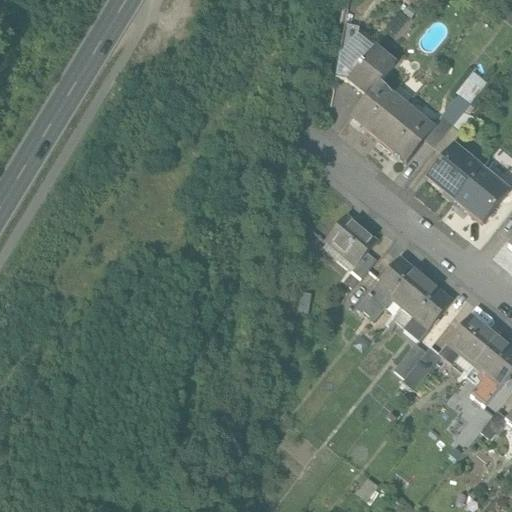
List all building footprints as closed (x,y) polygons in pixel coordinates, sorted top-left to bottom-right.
[(393,37),(408,21),(398,13),(384,30),(393,37)] [(344,29),(334,82),(348,84),(349,83),(356,43),(358,31),(344,29)] [(362,49),(356,43),(349,83),(368,58),(360,51),(362,49)] [(393,68),(373,52),(368,58),(349,83),(348,84),(366,100),(352,118),(365,128),(362,131),(377,144),(401,114),(387,103),(391,99),(378,88),(393,68)] [(415,125),(401,114),(377,144),(393,156),(395,153),(408,163),(432,132),(418,121),(415,125)] [(451,130),(434,151),(444,160),(447,156),(448,157),(462,138),(451,130)] [(448,157),(447,156),(444,160),(426,183),(444,197),(445,196),(454,204),(480,173),(467,162),(462,168),(448,157)] [(480,173),(454,204),(464,212),(463,213),(481,228),(508,196),(480,173)] [(376,246),(345,221),(322,249),(353,274),(367,258),(376,246)] [(353,274),(351,278),(359,284),(375,265),(367,258),(353,274)] [(424,284),(397,263),(374,291),(393,307),(395,308),(401,313),(424,284)] [(351,278),(344,286),(352,293),(359,284),(351,278)] [(424,284),(401,313),(411,322),(427,334),(450,306),(424,284)] [(393,307),(374,291),(357,313),(373,326),(388,308),(391,310),(393,307)] [(495,342),(469,321),(446,349),(460,360),(473,370),(495,342)] [(411,322),(402,334),(417,346),(427,334),(411,322)] [(511,375),(511,355),(495,342),(473,370),(480,377),(499,391),(511,375)] [(414,349),(393,374),(404,383),(424,357),(414,349)] [(460,360),(446,349),(439,358),(438,359),(439,360),(452,370),(460,360)] [(404,383),(401,386),(412,395),(439,360),(438,359),(439,358),(430,351),(424,357),(404,383)] [(480,386),(471,398),(484,409),(499,391),(480,377),(477,381),(480,386)] [(506,422),(497,414),(481,434),(492,443),(508,423),(506,422)]
